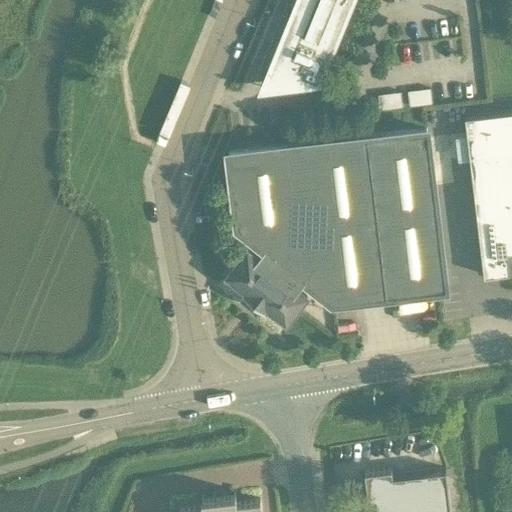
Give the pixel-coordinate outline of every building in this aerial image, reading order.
[(346,13),(313,0),(295,0),(267,69),(272,71),(274,86),(318,81),(346,13)] [(313,0),(346,13),(351,0),(313,0)] [(483,275),(511,271),(511,110),(464,116),(483,275)] [(236,225),(263,247),(256,255),(246,248),(225,274),(245,290),(242,293),(263,309),(265,306),(285,321),(306,295),(297,287),(304,278),(331,300),(445,287),(426,128),(227,151),(236,225)] [(209,490),(261,486),(263,511),(276,511),(272,459),(207,464),(209,490)] [(391,467),(364,470),(368,498),(375,497),(376,511),(450,511),(445,468),(392,474),(391,467)] [(261,511),(260,498),(236,501),(235,491),(201,494),(203,504),(179,507),(179,511),(261,511)]
